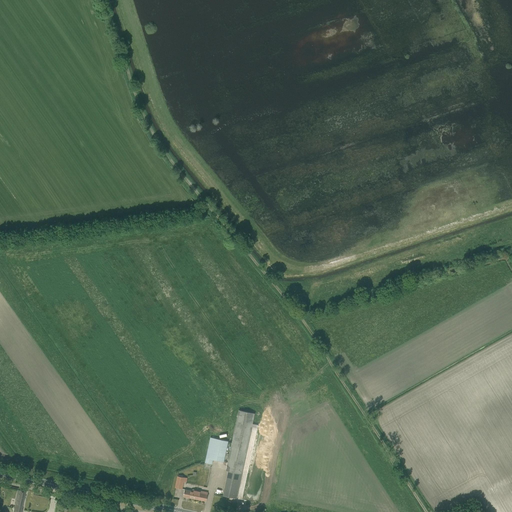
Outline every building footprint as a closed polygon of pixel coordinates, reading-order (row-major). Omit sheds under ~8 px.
[(224,491),(223,496),(236,499),(237,494),(251,427),(257,428),(241,502),(240,502),(240,503),(251,506),(252,502),(256,502),(260,481),(262,475),(264,476),(276,423),(267,421),(266,427),(258,425),(253,424),(255,414),(239,410),(232,439),(228,457),(226,466),(229,467),(224,491)] [(213,460),(223,462),(228,441),(210,437),(205,463),(212,464),(213,460)] [(178,476),(175,488),(182,489),(183,482),(184,477),(178,476)] [(183,496),(206,501),(208,492),(193,489),(192,491),(185,490),(183,496)] [(14,511),(21,511),(25,497),(26,492),(18,490),(17,495),(15,504),(16,504),(14,511)]
